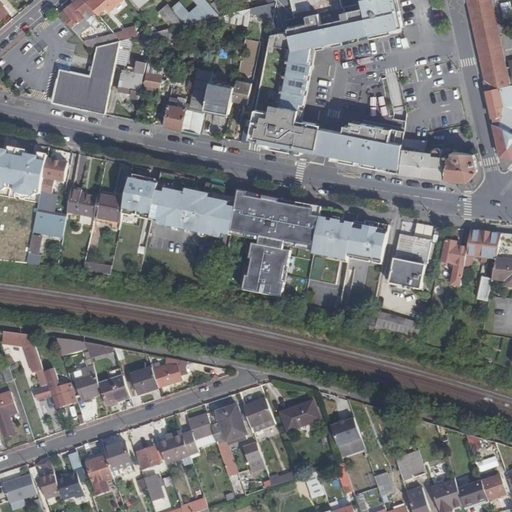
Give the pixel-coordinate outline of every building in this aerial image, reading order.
[(87,19),(97,11),(89,3),(86,0),(82,0),(83,0),(82,0),(77,0),(61,14),(74,30),(79,35),(91,24),(87,19)] [(111,10),(123,0),(92,0),(89,3),(97,11),(98,13),(107,6),(111,10)] [(274,0),(277,4),(273,25),(272,31),(271,35),(290,32),(289,28),(309,24),(308,16),(364,4),(384,0),(274,0)] [(384,0),(371,3),(378,37),(405,32),(397,0),(384,0)] [(511,0),(468,0),(487,81),(485,81),(502,158),(511,159),(511,123),(507,131),(504,130),(497,89),(511,86),(511,61),(511,62),(511,66),(511,69),(508,70),(491,0),(511,0)] [(0,1),(0,20),(10,13),(0,1)] [(180,3),(172,9),(186,25),(197,23),(180,3)] [(253,124),(250,139),(268,143),(267,147),(303,154),(304,150),(327,154),(340,156),(340,161),(401,173),(405,137),(406,131),(353,121),(352,127),(346,126),(345,132),(331,130),(318,128),(319,124),(303,121),(315,51),(378,37),(371,3),(364,4),(308,16),(309,24),(289,28),(290,32),(271,35),(253,124)] [(263,24),(273,25),(277,4),(252,9),(251,14),(265,17),(263,24)] [(159,12),(172,28),(186,25),(172,9),(169,5),(159,12)] [(232,14),(225,16),(224,24),(248,29),(251,14),(252,9),(232,14)] [(217,31),(222,33),(224,24),(225,16),(220,17),(197,23),(186,25),(184,34),(189,36),(190,29),(210,25),(210,26),(218,24),(217,31)] [(138,30),(117,35),(121,41),(129,39),(140,36),(138,30)] [(116,34),(85,42),(90,48),(98,46),(121,41),(117,35),(116,34)] [(125,63),(129,39),(121,41),(117,62),(125,63)] [(79,107),(80,106),(86,108),(85,109),(105,114),(117,62),(121,41),(98,46),(92,76),(87,75),(71,71),(71,70),(61,68),(58,77),(60,77),(54,101),(79,107)] [(151,60),(150,73),(163,75),(165,61),(151,60)] [(120,87),(141,92),(147,63),(138,61),(137,68),(128,66),(128,68),(126,67),(126,70),(124,69),(120,87)] [(194,111),(189,131),(200,134),(205,109),(211,82),(213,72),(201,69),(196,92),(198,92),(196,104),(194,111)] [(150,73),(147,73),(146,85),(162,87),(164,75),(163,75),(150,73)] [(252,84),(237,81),(236,87),(233,102),(248,106),(252,84)] [(205,109),(230,115),(233,102),(236,87),(211,82),(205,109)] [(511,86),(497,89),(504,130),(507,131),(511,123),(511,86)] [(181,90),(173,88),(165,126),(183,130),(188,110),(185,109),(178,108),(181,90)] [(186,102),(185,109),(188,110),(194,111),(196,104),(186,102)] [(188,110),(183,130),(189,131),(194,111),(188,110)] [(245,122),(241,142),(249,144),(250,139),(253,124),(245,122)] [(426,147),(427,140),(405,137),(401,173),(447,179),(450,158),(451,150),(450,149),(443,147),(442,149),(441,148),(439,147),(438,147),(435,147),(433,148),(426,147)] [(9,147),(8,151),(11,152),(10,155),(17,157),(19,149),(9,147)] [(8,183),(12,184),(17,157),(10,155),(11,152),(8,151),(0,149),(0,189),(2,190),(6,188),(7,187),(8,183)] [(30,151),(19,149),(17,157),(24,158),(25,154),(29,155),(30,151)] [(454,158),(450,158),(447,179),(470,182),(479,172),(476,155),(455,152),(454,158)] [(37,189),(41,190),(47,162),(40,161),(40,157),(37,157),(29,155),(25,154),(24,158),(17,157),(12,184),(16,185),(15,189),(17,193),(32,196),(33,196),(34,195),(36,193),(37,189)] [(38,154),(37,157),(40,157),(40,161),(47,162),(48,158),(48,156),(38,154)] [(48,158),(47,162),(41,190),(41,192),(52,194),(55,179),(65,181),(68,163),(60,161),(59,164),(56,163),(57,160),(48,158)] [(166,226),(179,229),(189,179),(162,173),(160,183),(152,219),(160,220),(166,222),(166,226)] [(141,218),(152,220),(152,219),(160,183),(132,177),(127,199),(124,214),(133,216),(133,214),(141,216),(141,218)] [(197,189),(199,181),(189,179),(179,229),(206,234),(216,185),(205,182),(204,190),(207,191),(206,194),(194,191),(195,188),(197,189)] [(222,233),(231,235),(240,190),(216,185),(206,234),(215,236),(216,232),(222,233)] [(82,191),(72,190),(67,213),(94,219),(94,218),(98,199),(81,196),(82,191)] [(315,250),(323,207),(240,190),(231,235),(252,237),(240,290),(281,296),(293,246),(315,250)] [(124,214),(127,199),(99,194),(98,199),(94,218),(121,224),(124,214)] [(341,258),(349,259),(349,255),(355,225),(346,224),(342,223),(344,211),(323,207),(315,250),(310,278),(337,284),(341,258)] [(33,230),(63,236),(67,216),(37,210),(33,230)] [(349,255),(384,260),(391,224),(366,220),(366,223),(356,221),(355,223),(355,225),(349,255)] [(480,262),(489,264),(490,259),(497,260),(502,234),(472,231),(469,249),(466,266),(470,267),(470,264),(473,265),(474,257),(481,258),(480,262)] [(400,234),(391,283),(423,289),(431,240),(400,234)] [(511,234),(502,234),(497,260),(494,277),(508,279),(507,287),(511,286),(511,234)] [(30,264),(41,265),(44,236),(33,235),(30,264)] [(459,243),(448,240),(444,261),(457,264),(453,285),(462,286),(466,266),(469,249),(458,247),(459,243)] [(112,267),(85,262),(83,270),(110,275),(112,267)] [(494,280),(483,278),(480,296),(490,298),(494,280)] [(381,312),(375,310),(372,323),(378,325),(381,312)] [(381,312),(378,325),(380,326),(418,338),(421,324),(381,312)] [(53,396),(45,372),(38,349),(36,345),(33,335),(5,331),(5,337),(4,344),(26,347),(34,374),(38,373),(43,389),(36,392),(39,401),(53,396)] [(42,343),(39,336),(33,335),(36,345),(42,343)] [(68,346),(65,339),(55,338),(59,349),(68,346)] [(159,361),(152,364),(153,368),(160,388),(182,381),(177,365),(172,363),(161,367),(159,361)] [(7,383),(15,381),(9,366),(2,368),(7,383)] [(141,394),(160,388),(153,368),(134,375),(135,380),(132,381),(134,388),(138,387),(141,394)] [(58,409),(79,402),(72,384),(61,388),(58,381),(60,380),(56,369),(45,372),(53,396),(58,409)] [(79,403),(104,394),(100,383),(97,374),(72,383),(72,384),(79,402),(79,403)] [(118,400),(131,395),(125,378),(117,380),(117,378),(100,383),(104,394),(108,406),(119,403),(118,400)] [(12,392),(0,396),(0,421),(4,433),(6,438),(17,435),(11,415),(20,413),(12,392)] [(268,399),(246,407),(254,433),(278,423),(268,399)] [(316,401),(282,413),(289,433),(323,420),(316,401)] [(219,412),(209,416),(214,432),(217,439),(231,481),(241,477),(229,441),(249,435),(239,406),(219,413),(219,412)] [(194,440),(214,432),(209,416),(208,414),(188,421),(191,431),(183,433),(184,437),(189,452),(197,449),(196,447),(194,440)] [(363,438),(355,416),(348,418),(349,420),(332,426),(339,446),(363,438)] [(217,439),(214,432),(194,440),(196,447),(217,439)] [(168,466),(191,458),(189,452),(184,437),(160,445),(168,466)] [(126,443),(105,450),(108,457),(115,479),(137,472),(126,443)] [(254,457),(262,454),(259,445),(251,447),(254,457)] [(156,448),(138,454),(144,470),(162,463),(156,448)] [(79,454),(70,456),(75,471),(84,468),(79,454)] [(110,487),(117,484),(115,479),(108,457),(88,463),(100,495),(111,491),(110,487)] [(421,457),(409,461),(414,475),(426,471),(421,457)] [(54,470),(50,458),(42,461),(36,466),(54,470)] [(344,486),(352,483),(344,462),(336,465),(344,486)] [(36,467),(30,469),(32,475),(34,481),(40,479),(36,467)] [(451,501),(463,497),(460,489),(455,473),(431,482),(440,508),(452,504),(451,501)] [(47,499),(62,494),(60,487),(57,479),(55,474),(45,477),(47,484),(42,486),(47,499)] [(66,476),(57,479),(60,487),(62,494),(63,496),(65,502),(76,497),(77,500),(86,496),(78,474),(67,478),(66,476)] [(276,480),(278,485),(293,480),(295,480),(292,474),(276,480)] [(39,495),(32,475),(5,484),(12,505),(39,495)] [(157,476),(146,479),(150,491),(154,502),(165,498),(157,476)] [(326,496),(321,476),(308,479),(313,499),(326,496)] [(501,476),(483,482),(489,499),(490,502),(508,495),(501,476)] [(144,493),(150,491),(146,479),(140,481),(144,493)] [(467,507),(489,499),(483,482),(460,489),(463,497),(467,507)] [(237,493),(239,499),(266,489),(267,489),(265,484),(237,493)] [(424,488),(408,493),(414,511),(428,511),(432,511),(424,488)] [(367,511),(362,496),(357,498),(361,511),(367,511)] [(207,503),(184,511),(183,511),(200,511),(209,509),(207,503)]
